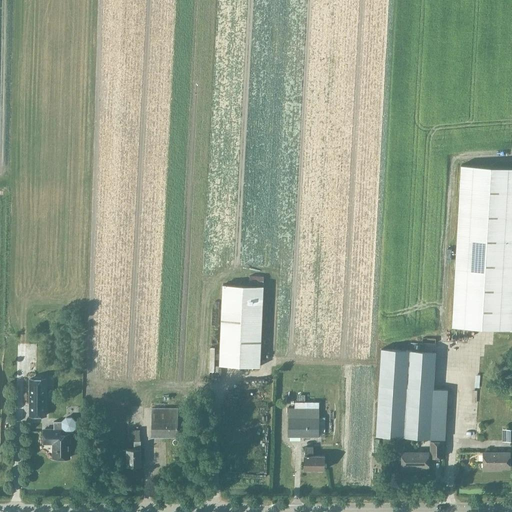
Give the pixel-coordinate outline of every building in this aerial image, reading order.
[(511,167),(461,165),(452,326),(511,329),(511,167)] [(260,368),(264,287),(224,286),(220,366),(260,368)] [(31,414),(47,414),(47,378),(44,378),(43,376),(36,376),(34,378),(31,378),(31,414)] [(447,390),(379,386),(376,435),(444,439),(447,390)] [(151,407),(151,418),(151,438),(177,438),(177,408),(151,407)] [(76,426),(76,421),(72,417),(67,417),(63,421),(55,421),(55,429),(45,428),(45,442),(54,443),(54,457),(70,457),(70,434),(69,434),(69,430),(72,430),(76,426)] [(289,437),(318,437),(318,418),(289,418),(289,437)] [(460,424),(461,438),(469,437),(468,423),(460,424)] [(127,449),(127,465),(141,465),(141,449),(140,449),(140,441),(134,441),(134,449),(127,449)] [(429,468),(429,457),(431,457),(431,458),(443,458),(443,442),(431,442),(431,453),(402,453),(402,470),(415,470),(415,468),(429,468)] [(305,448),(305,456),(304,456),(304,470),(325,470),(325,456),(313,456),(313,448),(305,448)] [(483,452),(483,468),(496,468),(496,467),(510,467),(510,452),(483,452)]
